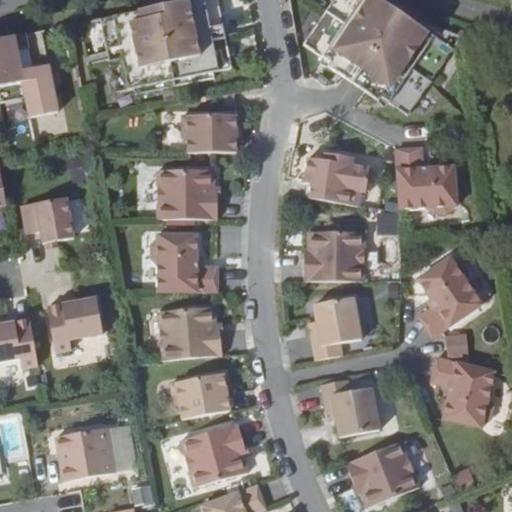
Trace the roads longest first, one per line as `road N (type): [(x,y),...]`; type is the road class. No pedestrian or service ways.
road 1 (residential): [(274,383),(261,244),(285,97),(268,0)]
road 2 (residential): [(316,511),(274,383)]
road 3 (residential): [(398,359),(274,383)]
